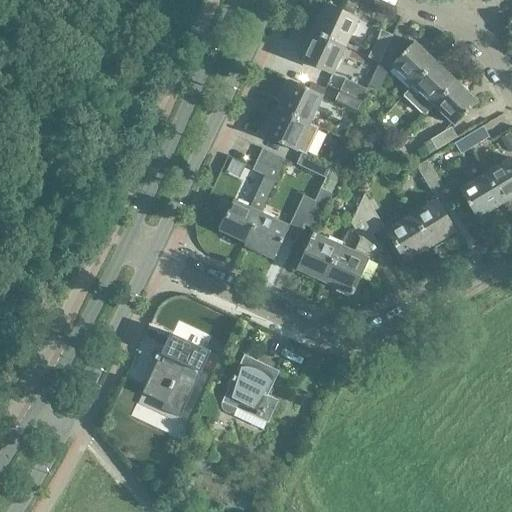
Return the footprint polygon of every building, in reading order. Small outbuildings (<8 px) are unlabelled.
[(326,4),(313,31),(346,47),(359,20),(326,4)] [(380,63),(393,36),(381,30),(369,58),(380,63)] [(346,47),(313,31),(300,58),(333,74),(346,47)] [(390,64),(406,79),(403,81),(409,87),(434,61),(413,40),(390,64)] [(434,61),(409,87),(410,88),(403,95),(423,113),(432,104),(455,81),(434,61)] [(382,90),(390,68),(379,64),(371,86),(382,90)] [(345,80),(340,91),(361,101),(367,89),(345,80)] [(290,81),(277,108),(310,124),(323,96),(290,81)] [(455,81),(432,104),(452,125),(476,101),(455,81)] [(340,91),(335,102),(356,112),(361,101),(340,91)] [(277,108),(264,135),(302,153),(307,155),(320,128),(310,124),(277,108)] [(364,134),(356,126),(347,135),(355,144),(364,134)] [(483,127),(463,139),(469,149),(489,137),(483,127)] [(437,150),(457,138),(452,128),(423,145),(428,154),(436,150),(437,150)] [(511,139),(509,134),(499,140),(507,154),(511,150),(511,139)] [(374,147),(365,137),(354,147),(364,157),(374,147)] [(469,149),(463,139),(455,144),(461,154),(469,149)] [(233,200),(218,230),(245,242),(244,244),(246,245),(261,214),(260,213),(285,159),(264,149),(254,170),(265,176),(250,208),(233,200)] [(297,165),(325,178),(330,166),(307,155),(302,153),(297,165)] [(511,161),(510,158),(484,174),(502,203),(511,196),(511,161)] [(444,187),(427,160),(416,167),(432,194),(444,187)] [(326,178),(321,187),(332,193),(343,172),(330,166),(325,178),(326,178)] [(502,203),(484,174),(458,189),(476,218),(502,203)] [(314,200),(304,222),(315,228),(332,193),(321,187),(314,200)] [(261,214),(246,245),(274,258),(284,236),(295,241),(304,222),(314,200),(303,195),(288,226),(261,214)] [(364,195),(357,210),(372,234),(384,227),(364,195)] [(436,199),(410,215),(429,247),(455,231),(436,199)] [(341,245),(324,281),(352,295),(369,258),(382,250),(372,234),(357,210),(351,223),(360,239),(354,251),(341,245)] [(429,247),(410,215),(384,231),(403,262),(429,247)] [(296,268),(324,281),(341,245),(313,232),(296,268)] [(171,334),(143,393),(165,403),(162,409),(179,417),(190,394),(201,371),(210,352),(171,334)] [(244,355),(222,401),(221,406),(224,411),(228,413),(233,412),(237,408),(238,405),(256,413),(251,425),(259,428),(262,429),(264,427),(268,419),(269,419),(278,401),(267,395),(279,371),(244,355)]
